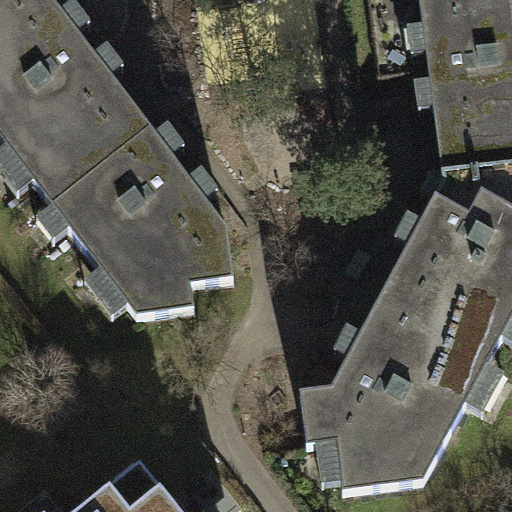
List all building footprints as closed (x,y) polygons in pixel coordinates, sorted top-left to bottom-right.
[(0,0),(0,140),(51,208),(146,133),(45,0),(0,0)] [(431,105),(442,183),(511,173),(511,0),(364,0),(376,82),(413,77),(416,94),(417,106),(431,105)] [(225,230),(146,133),(51,208),(136,323),(191,318),(188,290),(232,285),(225,230)] [(406,242),(376,310),(488,365),(499,338),(511,344),(511,173),(442,183),(425,217),(408,208),(401,220),(394,235),(406,242)] [(502,374),(488,365),(376,310),(361,331),(347,323),(341,335),(332,352),(345,359),(327,392),(297,397),(303,453),(334,449),(340,494),(423,480),(464,404),(482,413),(502,374)] [(168,511),(133,469),(80,511),(168,511)]
